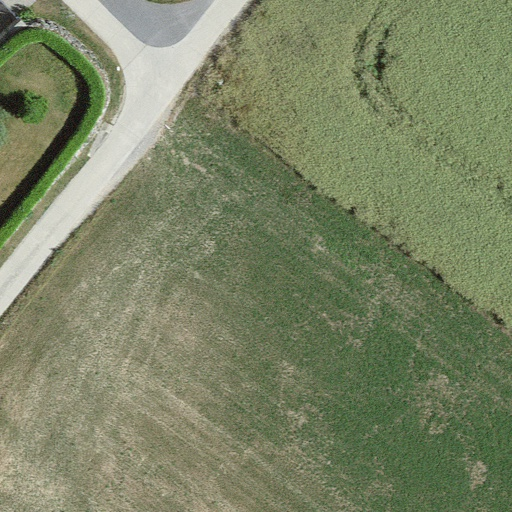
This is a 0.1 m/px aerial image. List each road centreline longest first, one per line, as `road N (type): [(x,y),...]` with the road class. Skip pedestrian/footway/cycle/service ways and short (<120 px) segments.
road 1 (track): [(229,0),(0,292)]
road 2 (track): [(73,0),(161,86)]
